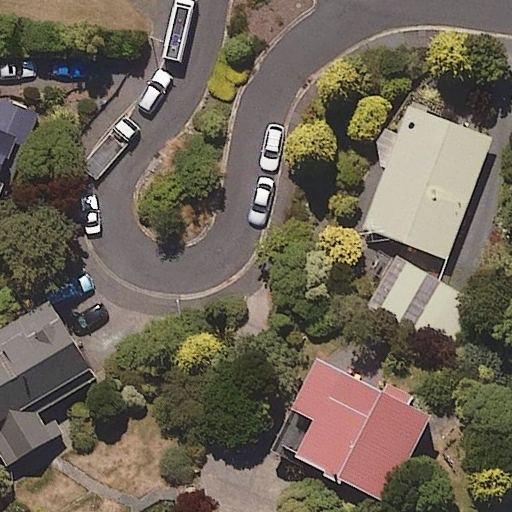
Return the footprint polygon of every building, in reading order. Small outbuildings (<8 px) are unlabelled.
[(0,109),(0,195),(34,107),(5,96),(0,109)] [(497,134),(415,101),(367,222),(448,254),(497,134)] [(482,293),(395,253),(373,301),(460,340),(482,293)] [(106,371),(57,290),(0,325),(0,451),(8,464),(57,434),(43,410),(106,371)] [(437,405),(322,350),(280,438),(396,493),(437,405)] [(270,511),(290,472),(220,438),(194,491),(235,511),(270,511)]
